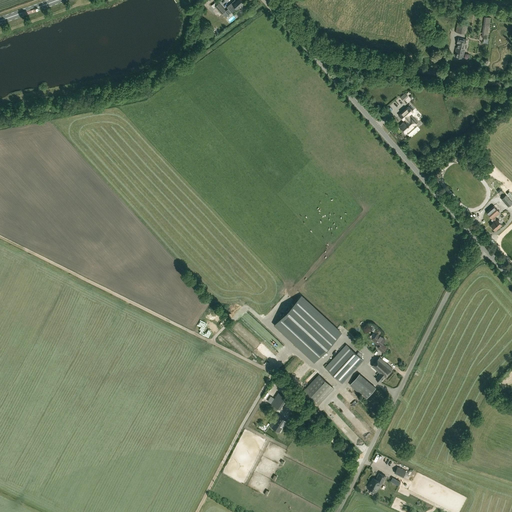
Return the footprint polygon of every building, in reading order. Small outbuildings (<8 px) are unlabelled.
[(247,7),(239,0),(236,0),(236,1),(234,0),(227,7),(232,12),(237,8),(239,7),(243,11),(247,7)] [(215,7),(218,11),(221,14),(226,10),(219,2),(219,3),(214,6),(215,7)] [(488,38),(491,17),(484,16),(482,37),(488,38)] [(466,34),(468,24),(458,22),(456,32),(466,34)] [(464,49),(465,45),(466,39),(458,37),(457,43),(459,44),(459,48),(456,47),(455,56),(463,58),(465,49),(464,49)] [(417,122),(418,121),(412,115),(410,113),(414,110),(410,106),(400,114),(404,119),(405,118),(406,120),(400,125),(406,132),(407,131),(408,133),(417,125),(416,123),(417,123),(417,122)] [(412,113),(419,122),(424,118),(417,109),(412,113)] [(506,204),(511,200),(506,195),(501,199),(506,204)] [(497,219),(494,217),(500,212),(494,206),(486,212),(492,219),(492,218),(495,221),(491,225),(492,226),(491,226),(491,227),(493,229),(494,229),(495,230),(502,224),(497,219)] [(341,333),(336,328),(301,296),(275,324),(314,361),(341,333)] [(382,352),(386,347),(382,343),(385,339),(378,333),(372,338),(380,345),(377,347),(382,352)] [(342,383),(363,360),(346,344),(325,367),(342,383)] [(384,377),(392,369),(380,357),(372,366),(380,373),(376,378),(380,382),(384,377)] [(366,398),(375,388),(359,373),(350,384),(366,398)] [(317,406),(334,388),(319,374),(302,392),(317,406)] [(279,408),(287,399),(277,391),(273,395),(269,400),(279,408)] [(279,431),(287,420),(278,414),(271,426),(279,431)] [(383,482),(386,476),(379,473),(376,479),(373,477),(370,484),(369,483),(367,487),(376,491),(381,482),(383,482)] [(392,477),(390,481),(399,485),(401,481),(392,477)]
